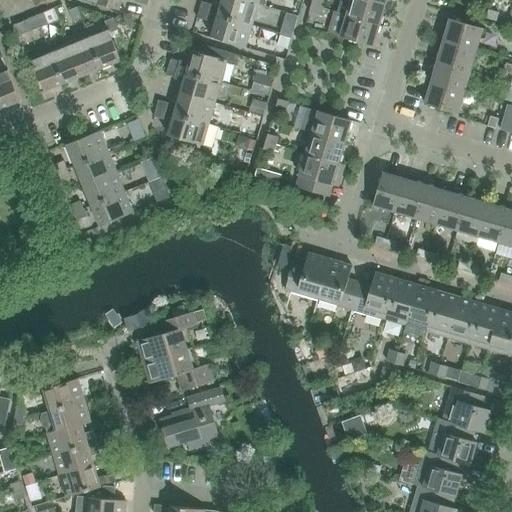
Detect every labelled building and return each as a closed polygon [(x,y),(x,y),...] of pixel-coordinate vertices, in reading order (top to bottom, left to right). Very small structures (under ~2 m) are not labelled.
[(120,0),(86,0),(87,1),(118,10),(120,0)] [(258,5),(241,0),(221,0),(217,16),(252,26),(258,5)] [(370,0),(350,0),(346,15),(379,25),(385,4),(370,0)] [(199,10),(209,13),(211,5),(202,2),(199,10)] [(320,8),(310,5),(308,12),(318,15),(320,8)] [(68,11),(73,23),(81,19),(77,8),(68,11)] [(199,10),(197,18),(206,21),(209,13),(199,10)] [(488,10),(485,19),(496,22),(498,13),(488,10)] [(346,15),(335,12),(328,34),(373,47),(379,25),(346,15)] [(44,13),(36,16),(40,28),(48,25),(44,13)] [(40,28),(36,16),(28,20),(32,31),(40,28)] [(252,26),(217,16),(211,37),(245,47),(252,26)] [(91,37),(89,38),(101,68),(120,60),(109,33),(117,30),(113,19),(104,22),(108,30),(91,37)] [(450,19),(443,41),(476,51),(483,29),(450,19)] [(86,39),(70,46),(82,76),(101,68),(89,38),(86,39)] [(443,41),(437,62),(470,71),(476,51),(443,41)] [(53,52),(51,53),(63,83),(82,76),(70,46),(53,52)] [(193,51),(186,73),(221,83),(227,61),(193,51)] [(63,83),(51,53),(48,54),(49,54),(32,61),(44,91),(63,83)] [(170,59),(168,67),(178,70),(180,62),(170,59)] [(437,62),(431,82),(464,92),(470,71),(437,62)] [(503,72),(511,74),(511,65),(506,64),(503,72)] [(178,70),(168,67),(166,76),(175,78),(178,70)] [(0,108),(0,109),(20,101),(7,71),(0,74),(0,108)] [(221,83),(186,73),(180,93),(215,103),(221,83)] [(255,73),(250,88),(266,93),(270,77),(255,73)] [(464,92),(431,82),(425,104),(458,114),(464,92)] [(496,98),(506,101),(509,92),(498,89),(496,98)] [(180,93),(174,114),(209,124),(215,103),(180,93)] [(277,99),(274,107),(284,109),(287,102),(277,99)] [(156,109),(166,112),(168,103),(158,101),(156,109)] [(166,112),(156,109),(153,117),(163,120),(166,112)] [(301,130),(312,133),(345,143),(351,121),(318,111),(318,112),(307,109),(301,130)] [(174,114),(168,136),(202,146),(209,124),(174,114)] [(487,127),(495,129),(498,119),(490,116),(487,127)] [(66,145),(75,166),(108,152),(100,131),(66,145)] [(266,135),(265,141),(275,144),(277,136),(267,133),(266,135)] [(312,133),(306,154),(339,163),(345,143),(312,133)] [(275,144),(265,141),(263,148),(273,151),(275,144)] [(75,166),(83,186),(116,172),(108,152),(75,166)] [(324,183),(338,187),(341,175),(336,173),(339,163),(306,154),(297,184),(322,191),(324,183)] [(54,165),(57,173),(67,169),(64,161),(54,165)] [(67,169),(57,173),(61,181),(70,177),(67,169)] [(83,186),(91,206),(125,192),(116,172),(83,186)] [(373,206),(395,212),(404,180),(383,173),(373,206)] [(425,186),(404,180),(395,212),(415,218),(425,186)] [(415,218),(436,225),(446,192),(425,186),(415,218)] [(125,192),(91,206),(100,227),(133,213),(125,192)] [(436,225),(457,231),(467,198),(446,192),(436,225)] [(457,231),(478,237),(487,204),(467,198),(457,231)] [(70,205),(74,213),(83,209),(80,201),(70,205)] [(478,237),(498,243),(508,210),(487,204),(478,237)] [(74,213),(77,221),(87,217),(83,209),(74,213)] [(511,211),(508,210),(498,243),(511,246),(511,211)] [(374,245),(384,248),(387,240),(377,237),(374,245)] [(384,248),(395,251),(397,243),(387,240),(384,248)] [(416,258),(426,261),(428,252),(418,249),(416,258)] [(426,261),(436,264),(438,255),(428,252),(426,261)] [(285,290),(318,300),(330,260),(308,254),(304,267),(293,263),(285,290)] [(318,300),(352,310),(360,283),(348,280),(352,266),(330,260),(318,300)] [(457,270),(467,273),(470,264),(460,261),(457,270)] [(467,273),(477,276),(480,267),(470,264),(467,273)] [(352,310),(385,320),(397,280),(375,273),(371,286),(360,283),(352,310)] [(498,282),(509,285),(511,276),(501,273),(498,282)] [(385,320),(406,326),(418,286),(397,280),(385,320)] [(406,326),(427,332),(439,292),(418,286),(406,326)] [(427,332),(448,338),(459,298),(439,292),(427,332)] [(459,298),(448,338),(468,344),(480,304),(459,298)] [(468,344),(489,350),(501,310),(480,304),(468,344)] [(511,313),(501,310),(489,350),(511,357),(511,353),(511,313)] [(138,342),(144,363),(188,350),(182,330),(198,325),(195,313),(168,320),(171,332),(138,342)] [(188,350),(144,363),(150,384),(184,374),(188,390),(215,382),(210,365),(194,370),(188,350)] [(387,362),(394,364),(398,353),(390,350),(387,362)] [(398,353),(394,364),(402,366),(406,355),(398,353)] [(429,374),(436,376),(440,365),(432,363),(429,374)] [(440,365),(436,376),(444,379),(448,367),(440,365)] [(470,386),(478,389),(481,377),(473,375),(470,386)] [(481,377),(478,389),(486,391),(489,379),(481,377)] [(43,389),(50,411),(84,401),(78,379),(43,389)] [(452,387),(443,421),(442,421),(470,429),(484,433),(491,410),(482,408),(485,397),(452,387)] [(181,412),(181,414),(161,420),(169,447),(188,441),(190,449),(219,441),(209,407),(224,402),(220,389),(188,398),(191,409),(181,412)] [(0,426),(5,427),(11,400),(0,397),(0,426)] [(46,428),(48,433),(56,431),(56,432),(82,424),(82,425),(91,423),(84,401),(50,411),(42,414),(41,419),(43,428),(46,428)] [(14,417),(24,419),(26,411),(16,408),(14,417)] [(24,419),(14,417),(12,425),(22,427),(24,419)] [(438,419),(428,453),(456,461),(470,465),(476,442),(467,440),(470,429),(442,421),(443,421),(438,419)] [(48,433),(47,433),(53,455),(95,443),(93,434),(92,433),(85,435),(82,425),(82,424),(56,432),(56,431),(48,433)] [(93,434),(95,443),(103,440),(101,432),(93,434)] [(103,440),(95,443),(97,451),(106,449),(103,440)] [(95,443),(53,455),(60,476),(94,465),(91,455),(98,453),(97,451),(95,443)] [(10,448),(0,450),(0,457),(4,471),(16,468),(10,448)] [(414,485),(418,487),(451,496),(455,498),(462,474),(453,472),(456,461),(428,453),(424,452),(414,485)] [(94,465),(60,476),(66,497),(91,490),(101,487),(94,465)] [(116,483),(113,474),(103,477),(106,486),(116,483)] [(10,485),(13,493),(22,490),(20,482),(10,485)] [(91,490),(88,511),(124,511),(126,501),(114,500),(115,487),(104,486),(101,487),(91,490)] [(410,511),(455,511),(457,509),(448,507),(451,496),(418,487),(410,511)] [(22,490),(13,493),(15,501),(25,498),(22,490)]
